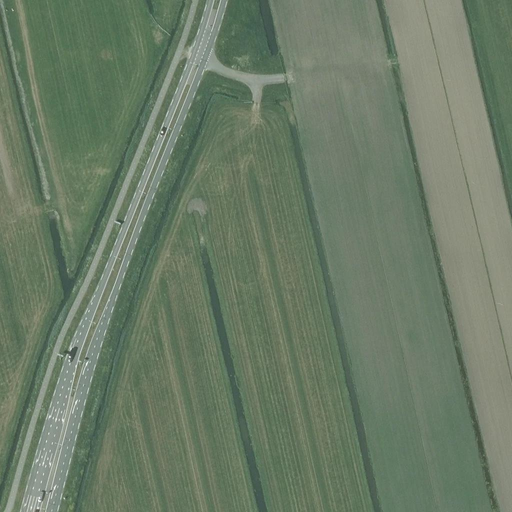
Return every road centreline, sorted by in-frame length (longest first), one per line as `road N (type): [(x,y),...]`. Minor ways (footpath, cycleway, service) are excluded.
road 1 (tertiary): [(210,0),(79,340),(30,511)]
road 2 (tertiary): [(52,511),(94,349),(224,0)]
